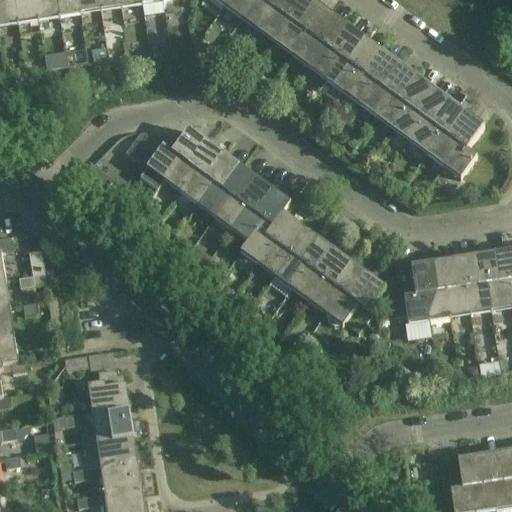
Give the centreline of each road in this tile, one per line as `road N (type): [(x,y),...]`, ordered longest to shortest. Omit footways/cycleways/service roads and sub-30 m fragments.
road 1 (residential): [(511,217),(397,226),(228,109),(127,117),(39,200)]
road 2 (residential): [(324,489),(39,200)]
road 3 (residential): [(324,489),(369,443),(511,416)]
road 4 (residential): [(511,106),(367,0)]
